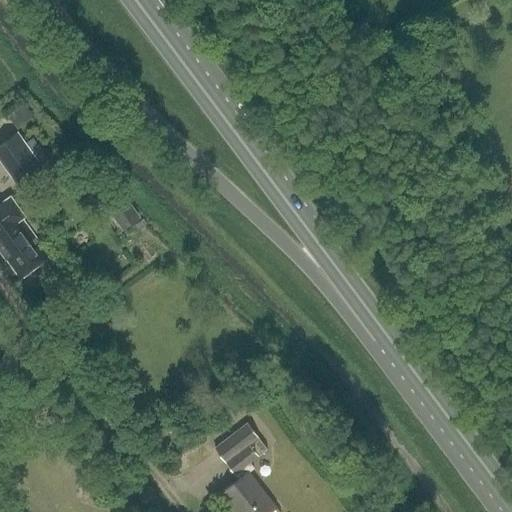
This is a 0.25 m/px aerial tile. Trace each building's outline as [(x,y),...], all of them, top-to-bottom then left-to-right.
[(357,57),(381,42),(368,22),(344,38),(357,57)] [(391,67),(378,47),(363,57),(377,77),(391,67)] [(25,104),(7,117),(17,131),(35,117),(25,104)] [(0,144),(0,163),(15,185),(42,167),(17,132),(0,144)] [(141,218),(126,197),(107,210),(122,231),(141,218)] [(25,217),(11,198),(0,205),(0,251),(20,279),(49,258),(21,220),(25,217)] [(272,511),(277,508),(249,474),(255,469),(250,464),(265,452),(244,425),(216,449),(240,479),(221,494),(235,511),(272,511)]
